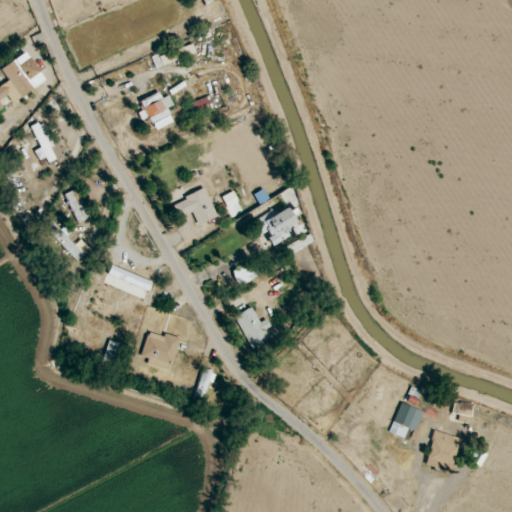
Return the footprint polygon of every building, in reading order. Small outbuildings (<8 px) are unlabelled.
[(189,55),(185,46),(152,58),(156,67),(189,55)] [(9,82),(0,86),(0,109),(45,82),(27,52),(1,68),(9,82)] [(173,122),(166,108),(173,105),(168,95),(161,98),(158,92),(140,101),(154,130),(173,122)] [(42,122),(31,127),(42,153),(54,148),(42,122)] [(192,212),(197,225),(216,217),(205,189),(172,203),(178,218),(192,212)] [(65,193),(75,224),(87,220),(77,190),(65,193)] [(292,234),(288,226),(295,222),(286,207),(274,214),(272,211),(250,223),(257,237),(265,233),(272,245),(292,234)] [(83,256),(52,220),(45,226),(75,262),(83,256)] [(288,254),(304,247),(301,239),(285,246),(288,254)] [(254,279),(248,263),(231,270),(238,286),(254,279)] [(104,283),(144,299),(152,282),(111,265),(104,283)] [(251,348),(282,332),(277,324),(270,327),(266,319),(259,322),(251,307),(234,316),(251,348)] [(140,362),(171,369),(178,338),(147,331),(140,362)] [(114,367),(120,343),(107,340),(101,364),(114,367)] [(453,402),(452,413),(459,414),(458,421),(470,423),(472,404),(453,402)] [(412,440),(421,410),(398,403),(390,434),(412,440)] [(460,439),(435,431),(423,465),(448,473),(460,439)]
